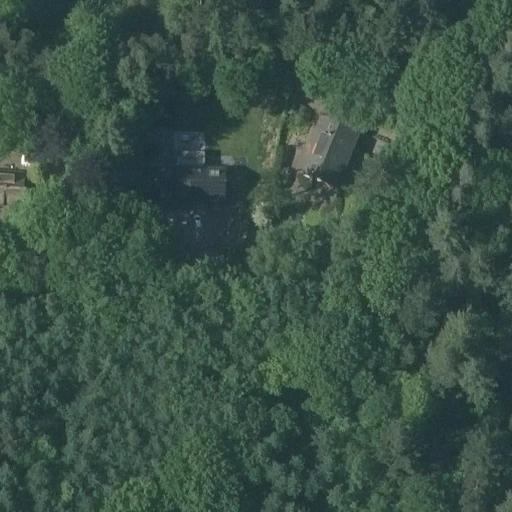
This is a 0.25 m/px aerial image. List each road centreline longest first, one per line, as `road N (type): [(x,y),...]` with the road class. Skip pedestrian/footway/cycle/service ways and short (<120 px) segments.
road 1 (track): [(493,0),(386,286),(180,511)]
road 2 (unclassified): [(386,286),(120,308),(0,300)]
road 3 (track): [(386,286),(511,276)]
